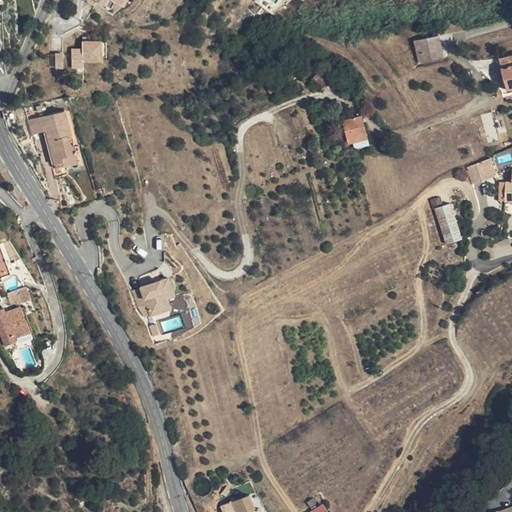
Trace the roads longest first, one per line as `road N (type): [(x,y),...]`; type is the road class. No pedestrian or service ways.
road 1 (tertiary): [(0,141),(145,389),(181,511)]
road 2 (unknown): [(64,248),(55,289),(66,318),(65,352),(52,375),(38,382),(16,374),(0,351)]
road 3 (unknown): [(511,29),(464,50),(480,72),(478,100),(402,134)]
